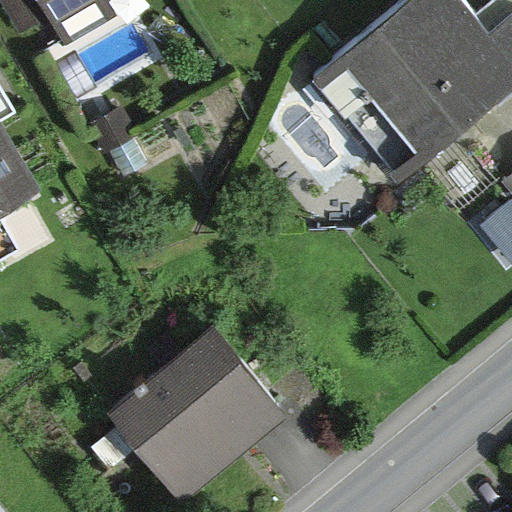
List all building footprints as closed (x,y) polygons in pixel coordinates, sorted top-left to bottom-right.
[(0,0),(21,35),(52,16),(66,41),(120,10),(114,0),(0,0)] [(471,0),(394,0),(315,69),(402,169),(511,74),(511,9),(494,26),(471,0)] [(0,254),(23,242),(5,209),(45,186),(3,113),(13,107),(0,84),(0,254)] [(511,164),(499,175),(511,190),(511,164)] [(112,401),(179,487),(242,439),(281,409),(214,323),(112,401)]
